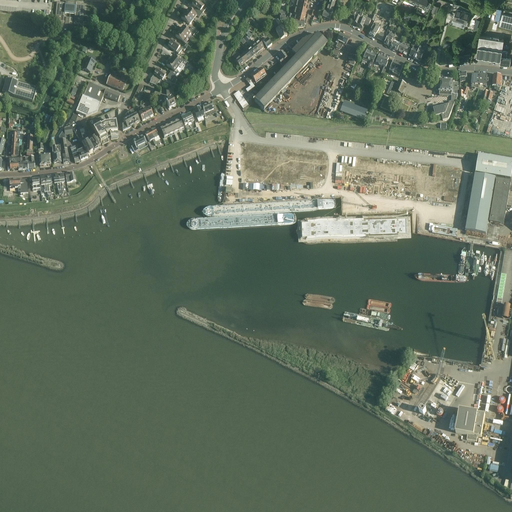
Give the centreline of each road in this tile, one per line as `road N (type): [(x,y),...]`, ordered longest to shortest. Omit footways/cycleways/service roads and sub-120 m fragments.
road 1 (unclassified): [(221,89),(293,37),(337,25),(432,72),(511,73)]
road 2 (unclassified): [(473,165),(259,141),(221,89)]
road 3 (residential): [(0,174),(77,166),(221,89)]
road 4 (unknown): [(239,117),(235,187),(329,194)]
road 5 (residential): [(121,134),(120,119),(179,0)]
road 6 (unknown): [(329,194),(462,207)]
